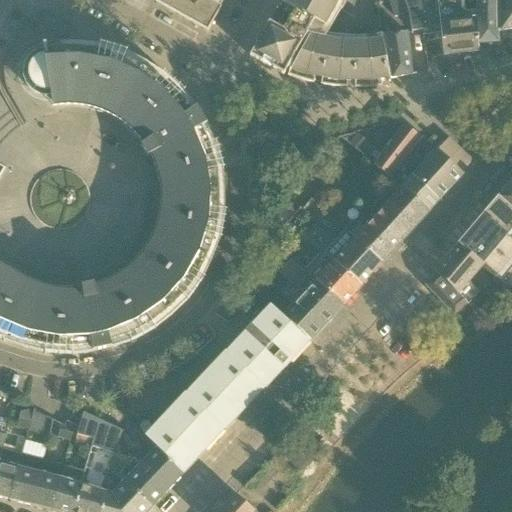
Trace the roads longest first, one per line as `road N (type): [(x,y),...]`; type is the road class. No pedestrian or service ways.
road 1 (residential): [(0,358),(44,370),(130,361),(173,337),(222,284),(234,255),(240,191),(205,59)]
road 2 (residential): [(185,511),(490,167)]
road 3 (residential): [(490,167),(431,99),(511,76)]
road 4 (residential): [(205,59),(97,0)]
